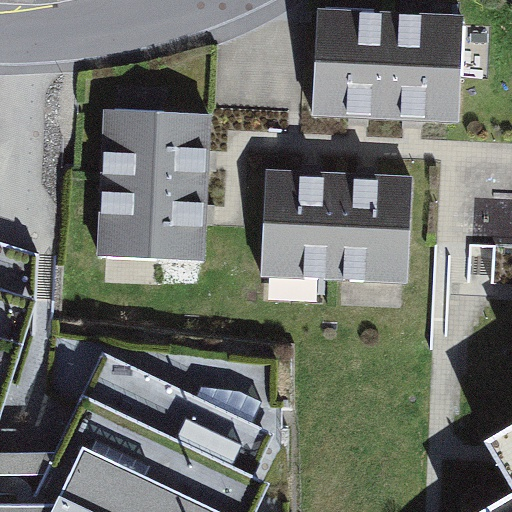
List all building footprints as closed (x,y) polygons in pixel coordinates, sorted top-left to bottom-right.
[(465,10),(319,4),(314,112),(460,119),(465,10)] [(211,110),(104,105),(97,251),(204,256),(211,110)] [(413,172),(266,165),(261,275),(408,281),(413,172)] [(0,420),(40,297),(39,249),(0,238),(0,420)] [(274,433),(103,353),(41,485),(60,494),(51,511),(255,511),(274,474),(258,466),(274,433)] [(457,511),(511,511),(511,408),(482,426),(511,476),(511,478),(457,511)]
